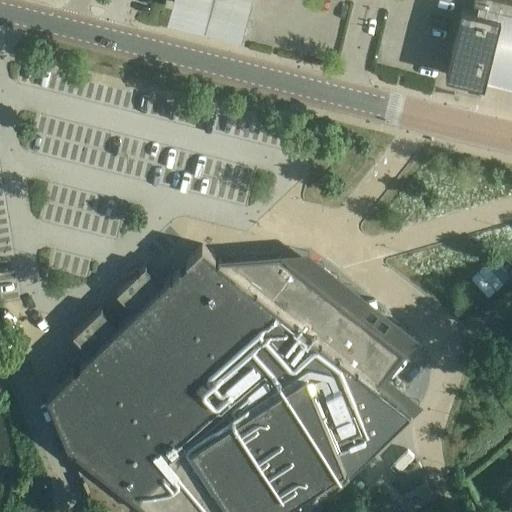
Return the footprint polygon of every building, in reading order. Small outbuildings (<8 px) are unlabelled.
[(174,0),(173,4),(238,20),(242,0),(174,0)] [(481,13),(462,9),(445,76),(484,85),(488,71),(490,64),(502,67),(500,74),(511,77),(511,1),(506,0),(473,0),(473,3),(483,6),(481,13)] [(279,252),(215,255),(202,245),(162,283),(145,266),(146,265),(145,264),(116,292),(134,310),(118,325),(101,308),(102,307),(101,306),(72,334),(90,353),(51,390),(47,394),(66,443),(67,444),(80,474),(82,480),(93,507),(99,511),(147,511),(150,509),(154,511),(304,511),(345,473),(410,411),(377,382),(401,351),(402,352),(404,350),(305,273),(279,252)] [(381,474),(367,488),(391,511),(407,511),(435,496),(426,480),(402,494),(381,474)] [(511,477),(501,488),(511,499),(511,502),(511,505),(511,506),(511,477)]
